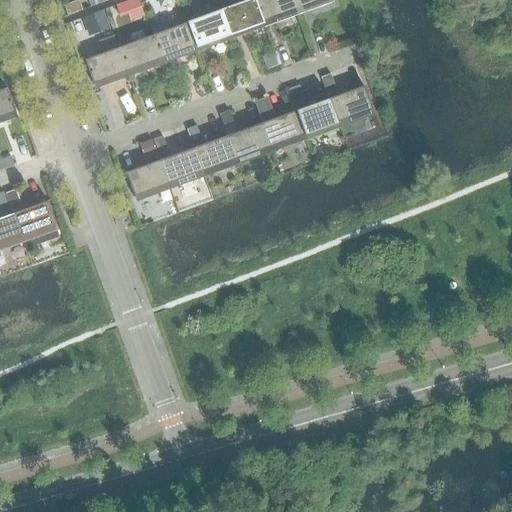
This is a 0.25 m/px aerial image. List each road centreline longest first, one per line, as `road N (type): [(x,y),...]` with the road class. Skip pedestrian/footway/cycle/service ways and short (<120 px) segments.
road 1 (tertiary): [(182,456),(511,365)]
road 2 (residential): [(182,456),(76,157)]
road 3 (residential): [(76,157),(353,55)]
road 4 (tertiary): [(1,511),(182,456)]
road 5 (residential): [(76,157),(17,0)]
